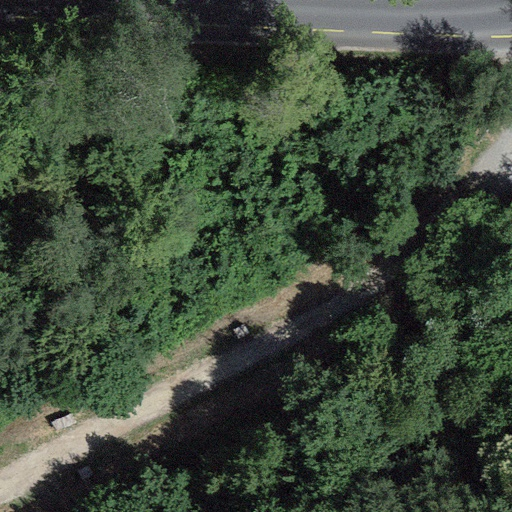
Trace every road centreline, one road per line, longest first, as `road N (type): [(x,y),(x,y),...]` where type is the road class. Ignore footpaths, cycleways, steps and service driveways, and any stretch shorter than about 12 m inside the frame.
road 1 (track): [(0,492),(313,312),(452,211),(511,130)]
road 2 (unclassified): [(0,3),(406,21),(511,18)]
